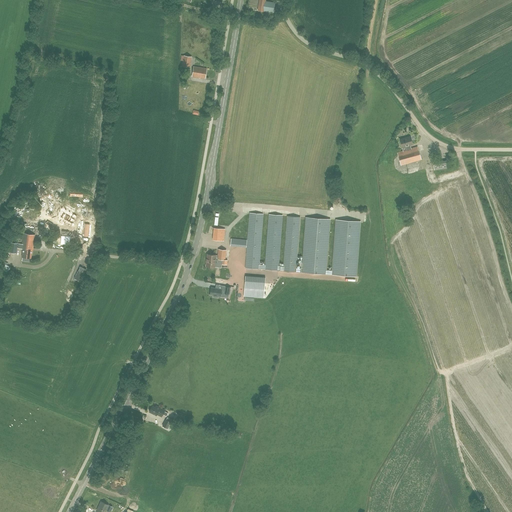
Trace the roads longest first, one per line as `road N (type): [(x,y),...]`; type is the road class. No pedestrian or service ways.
road 1 (tertiary): [(69,511),(190,263),(241,0)]
road 2 (unclassified): [(277,0),(300,38),(378,75),(429,138),(450,148),(511,149)]
